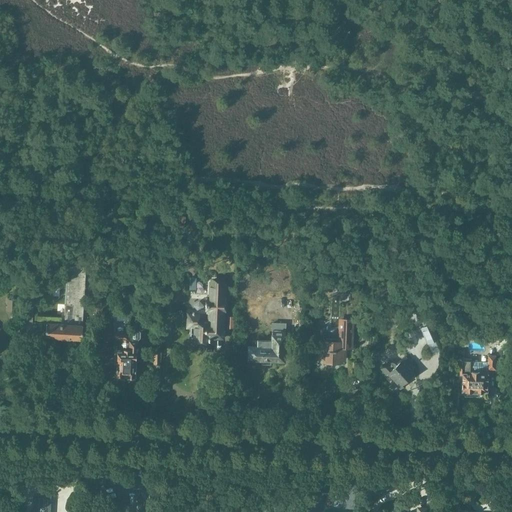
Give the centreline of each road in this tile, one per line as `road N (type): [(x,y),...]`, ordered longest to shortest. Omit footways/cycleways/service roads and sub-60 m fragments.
road 1 (secondary): [(0,432),(511,452)]
road 2 (unknown): [(0,178),(511,196)]
